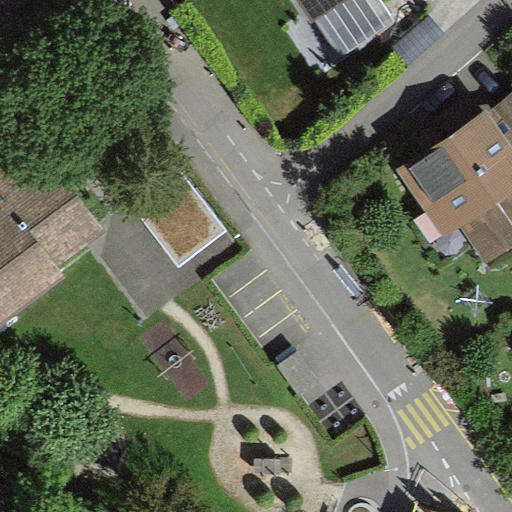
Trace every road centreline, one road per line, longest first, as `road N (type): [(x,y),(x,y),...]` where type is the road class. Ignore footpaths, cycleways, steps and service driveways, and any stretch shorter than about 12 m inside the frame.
road 1 (residential): [(267,202),(421,417),(467,511)]
road 2 (residential): [(267,202),(509,0)]
road 3 (residential): [(117,0),(267,202)]
